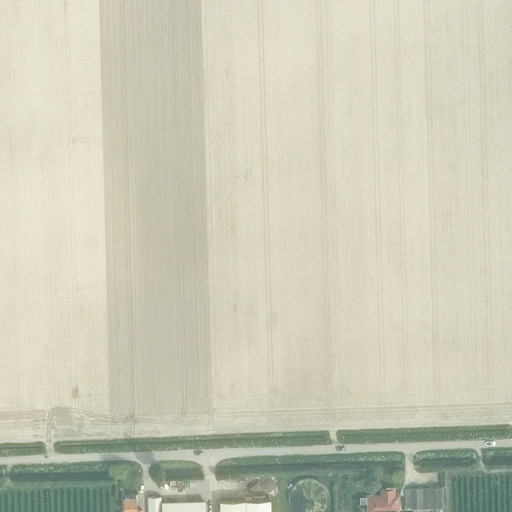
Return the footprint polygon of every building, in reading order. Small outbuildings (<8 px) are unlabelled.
[(136,491),(137,480),(129,479),(128,490),(136,491)] [(410,488),(411,508),(442,507),(441,487),(410,488)] [(398,502),(393,502),(393,489),(380,490),(381,496),(367,496),(368,511),(398,510),(398,502)] [(141,511),(141,510),(135,510),(135,496),(123,497),(122,511),(126,511),(129,511),(128,511),(141,511)] [(159,511),(160,497),(147,497),(147,511),(159,511)] [(244,499),(244,511),(272,511),(272,498),(244,499)] [(244,511),(244,499),(219,499),(219,511),(244,511)]
